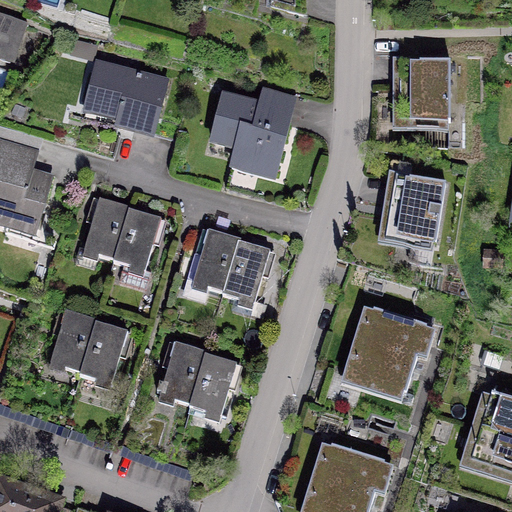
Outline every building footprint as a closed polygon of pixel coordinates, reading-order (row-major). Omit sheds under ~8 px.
[(271,0),(271,9),(303,17),(303,0),(271,0)] [(0,60),(10,64),(24,25),(0,16),(0,60)] [(450,124),(450,63),(400,63),(400,124),(450,124)] [(118,127),(152,136),(166,84),(98,66),(86,109),(120,118),(118,127)] [(233,164),(275,175),(294,101),(265,94),(261,108),(224,98),(212,145),(237,151),(233,164)] [(36,230),(51,179),(23,170),(28,152),(0,143),(0,226),(9,229),(11,223),(36,230)] [(436,245),(446,186),(396,178),(387,237),(413,241),(409,265),(431,268),(435,245),(436,245)] [(85,253),(115,262),(130,212),(131,210),(100,201),(85,253)] [(145,272),(161,221),(130,212),(115,262),(114,264),(125,268),(120,283),(146,291),(151,274),(145,272)] [(223,297),(224,297),(239,245),(240,242),(209,233),(194,283),(188,282),(185,294),(187,298),(205,303),(208,290),(223,295),(223,297)] [(254,306),(270,254),(239,245),(224,297),(254,306)] [(49,266),(40,264),(35,281),(44,284),(49,266)] [(416,362),(427,328),(374,312),(363,345),(416,362)] [(51,366),(81,375),(96,325),(97,323),(67,314),(51,366)] [(111,387),(127,334),(96,325),(81,375),(81,377),(111,387)] [(416,362),(363,345),(353,379),(406,395),(416,362)] [(160,398),(191,407),(206,357),(206,355),(176,346),(160,398)] [(221,419),(236,366),(206,357),(191,407),(190,410),(221,419)] [(9,374),(0,399),(0,407),(114,446),(125,414),(9,374)] [(482,430),(511,438),(511,402),(492,396),(482,430)] [(132,420),(122,449),(194,473),(204,445),(132,420)] [(511,438),(482,430),(471,463),(511,475),(511,438)] [(374,498),(384,464),(332,448),(321,482),(374,498)] [(369,511),(374,498),(321,482),(311,511),(369,511)] [(56,511),(59,503),(15,488),(14,493),(0,488),(0,511),(56,511)]
